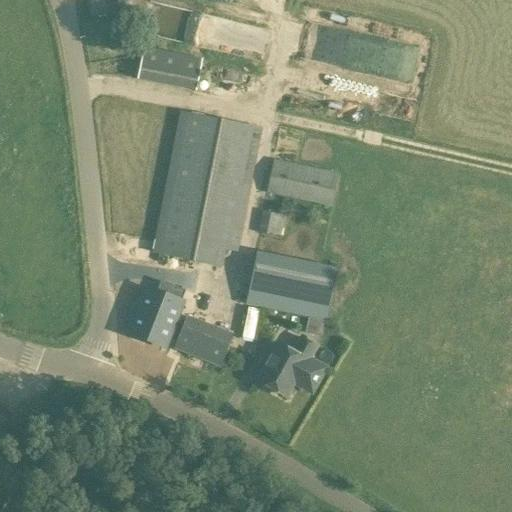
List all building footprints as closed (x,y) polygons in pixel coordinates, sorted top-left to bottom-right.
[(119,26),(107,28),(111,51),(123,49),(119,26)] [(142,47),(136,80),(195,91),(202,59),(142,47)] [(261,129),(179,113),(152,254),(222,268),(226,251),(237,253),(261,129)] [(338,173),(273,160),(266,194),(331,208),(338,173)] [(284,216),(262,212),(258,234),(280,238),(284,216)] [(337,269),(256,253),(245,305),(326,322),(337,269)] [(136,304),(130,320),(134,321),(130,331),(163,344),(184,293),(165,285),(162,293),(148,287),(140,306),(136,304)] [(186,316),(173,348),(190,355),(210,363),(220,367),(232,335),(186,316)] [(285,397),(292,385),(312,396),(328,367),(310,358),(317,345),(300,337),(292,352),(277,344),(257,382),(285,397)]
